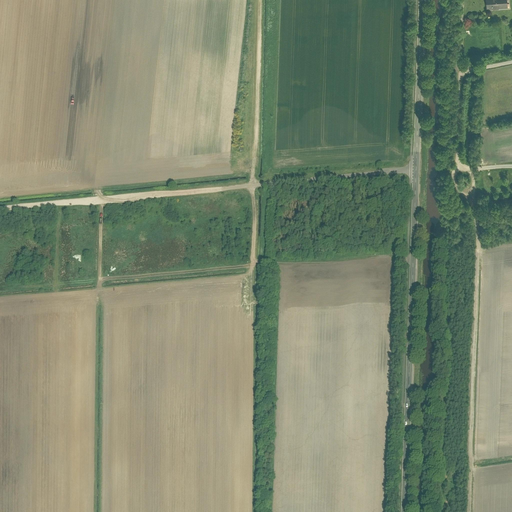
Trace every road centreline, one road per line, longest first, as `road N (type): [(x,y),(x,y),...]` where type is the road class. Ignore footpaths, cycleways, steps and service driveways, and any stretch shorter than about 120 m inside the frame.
road 1 (unclassified): [(415,170),(0,210)]
road 2 (track): [(387,253),(253,262),(260,0)]
road 3 (track): [(459,164),(455,182),(470,199),(477,235),(468,511)]
road 4 (tertiary): [(404,511),(415,170)]
road 5 (tertiary): [(415,170),(421,0)]
road 6 (unclassified): [(459,164),(462,0)]
